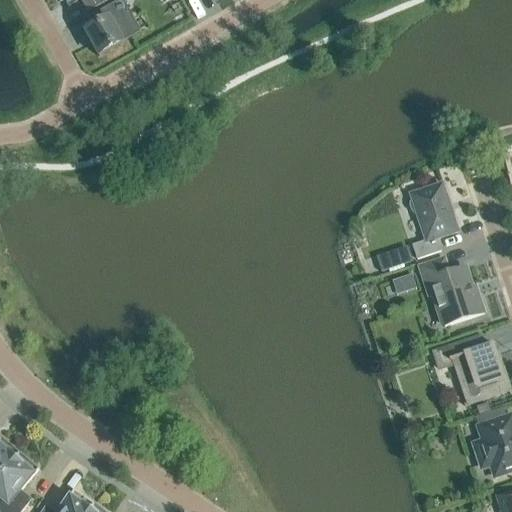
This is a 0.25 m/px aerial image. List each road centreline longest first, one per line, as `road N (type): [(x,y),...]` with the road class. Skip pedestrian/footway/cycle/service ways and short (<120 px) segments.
road 1 (residential): [(194,511),(0,357)]
road 2 (residential): [(86,100),(266,0)]
